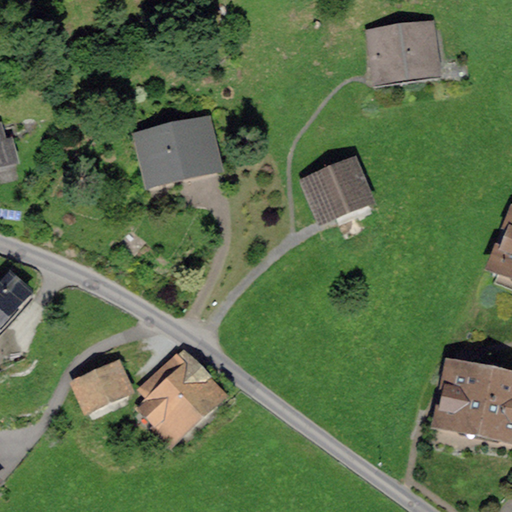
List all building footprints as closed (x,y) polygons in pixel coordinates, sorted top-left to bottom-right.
[(378,78),(434,70),(428,29),(420,30),(419,24),(400,26),(401,33),(372,37),(378,78)] [(152,179),(212,165),(203,125),(178,130),(176,124),(170,126),(171,132),(142,139),(152,179)] [(0,161),(3,161),(3,158),(12,155),(9,142),(0,143),(0,161)] [(354,167),(308,185),(320,216),(366,197),(354,167)] [(511,233),(500,265),(511,270),(511,233)] [(0,325),(28,294),(7,275),(0,282),(0,325)] [(150,401),(141,409),(170,441),(223,394),(193,362),(188,366),(179,356),(141,391),(150,401)] [(75,381),(87,410),(129,392),(117,363),(75,381)] [(504,377),(503,374),(482,370),(479,371),(478,377),(455,372),(445,421),(511,435),(511,384),(503,382),(504,377)]
